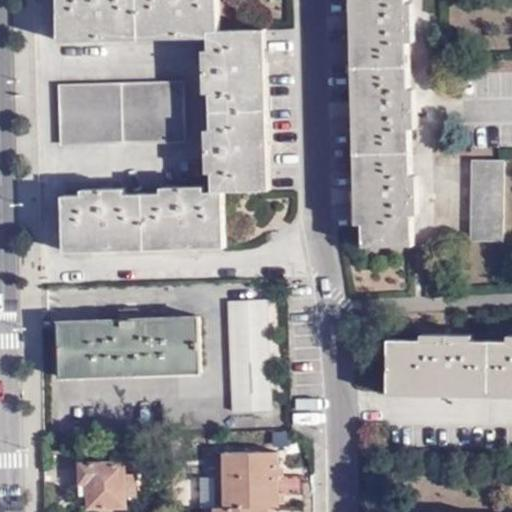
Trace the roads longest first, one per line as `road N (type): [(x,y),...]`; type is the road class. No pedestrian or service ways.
road 1 (residential): [(321,258),(46,265),(40,0)]
road 2 (tertiary): [(6,394),(0,82)]
road 3 (residential): [(309,0),(321,258)]
road 4 (residential): [(321,258),(337,511)]
